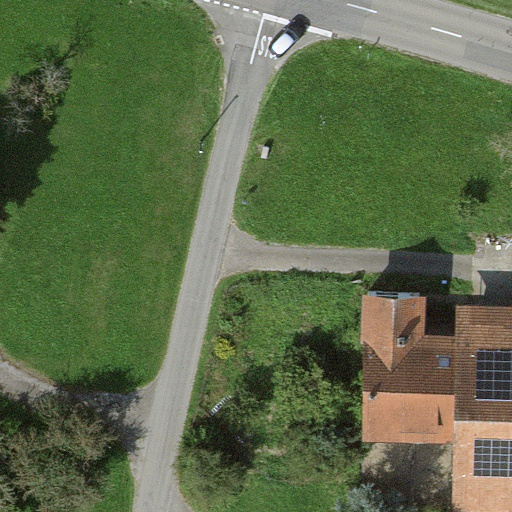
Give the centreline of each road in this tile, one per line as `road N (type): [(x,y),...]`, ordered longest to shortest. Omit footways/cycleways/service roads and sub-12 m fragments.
road 1 (unclassified): [(270,0),(155,511)]
road 2 (tertiary): [(511,52),(324,0)]
